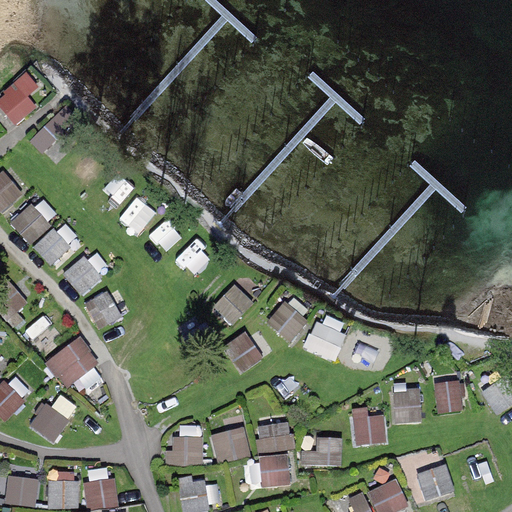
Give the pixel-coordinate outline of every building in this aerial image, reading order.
[(29,96),(42,85),(28,70),(0,95),(0,106),(18,126),(39,106),(29,96)] [(69,105),(35,139),(47,152),(82,118),(69,105)] [(0,210),(2,213),(26,194),(6,170),(0,174),(0,210)] [(89,198),(101,211),(125,188),(113,175),(89,198)] [(137,218),(153,233),(170,216),(154,201),(137,218)] [(34,246),(55,225),(33,202),(12,223),(34,246)] [(36,248),(55,266),(74,246),(55,228),(36,248)] [(66,274),(84,295),(111,272),(93,251),(66,274)] [(0,295),(0,307),(12,320),(34,298),(17,280),(0,295)] [(213,307),(233,327),(256,303),(237,283),(213,307)] [(101,328),(124,317),(111,291),(88,302),(101,328)] [(288,300),(269,321),(293,342),(312,320),(288,300)] [(333,362),(353,327),(327,313),(308,347),(333,362)] [(47,359),(69,337),(48,316),(26,338),(47,359)] [(190,346),(215,337),(209,321),(185,330),(190,346)] [(68,388),(103,364),(84,336),(48,361),(68,388)] [(179,352),(150,368),(164,392),(193,376),(179,352)] [(0,413),(18,421),(31,389),(2,377),(0,380),(0,413)] [(442,415),(468,409),(461,378),(435,383),(442,415)] [(397,422),(425,421),(423,387),(395,388),(397,422)] [(56,442),(81,407),(58,391),(33,426),(56,442)] [(370,408),(354,409),(356,444),(390,442),(388,415),(370,416),(370,408)] [(262,454),(296,452),(294,422),(260,424),(262,454)] [(213,435),(220,463),(254,455),(248,427),(213,435)] [(172,465),(207,464),(205,436),(171,437),(172,465)] [(344,467),(345,438),(322,437),(322,452),(306,451),(305,466),(344,467)] [(472,489),(504,478),(492,439),(459,450),(472,489)] [(442,445),(407,457),(414,475),(448,463),(442,445)] [(292,454),(261,456),(263,487),(294,485),(292,454)] [(452,466),(422,472),(427,500),(457,494),(452,466)] [(39,505),(41,477),(10,474),(7,502),(39,505)] [(378,511),(398,511),(412,506),(400,476),(369,489),(378,511)] [(86,481),(89,509),(121,505),(118,477),(86,481)] [(182,483),(184,510),(224,507),(222,480),(182,483)] [(51,481),(51,507),(81,508),(82,481),(51,481)] [(375,511),(370,492),(342,500),(345,511),(375,511)]
